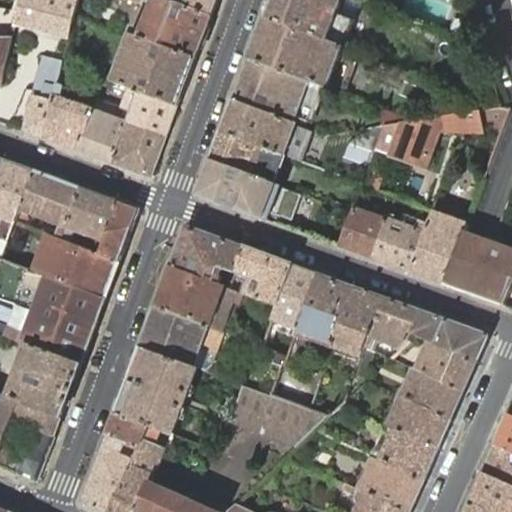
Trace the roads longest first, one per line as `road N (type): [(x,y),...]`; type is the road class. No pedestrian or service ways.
road 1 (residential): [(170,203),(511,328)]
road 2 (residential): [(170,203),(55,511)]
road 3 (residential): [(246,0),(170,203)]
road 4 (residential): [(0,144),(170,203)]
road 5 (residential): [(511,349),(441,511)]
